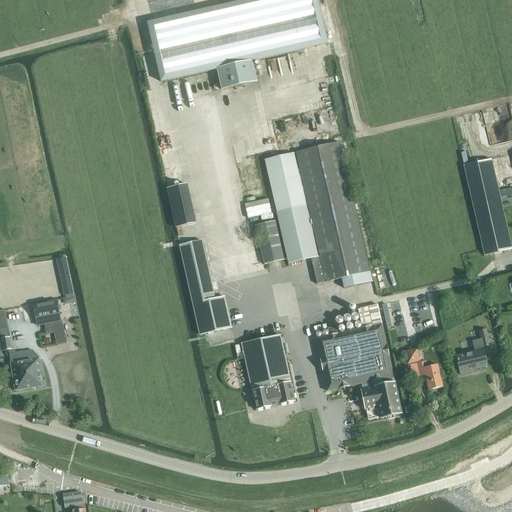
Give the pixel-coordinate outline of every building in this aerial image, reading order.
[(251,0),(151,23),(148,23),(162,82),(217,69),(222,90),(257,82),(252,62),(327,44),(317,0),(251,0)] [(340,143),(265,160),(289,264),(320,257),(326,283),(342,279),(344,288),(372,282),(340,143)] [(485,256),(511,250),(511,248),(492,160),(464,166),(485,256)] [(166,190),(175,229),(194,225),(185,186),(166,190)] [(261,250),(264,265),(284,260),(275,221),(256,226),(261,250)] [(215,299),(202,240),(180,245),(200,335),(232,328),(225,297),(215,299)] [(64,296),(66,296),(74,294),(66,257),(56,259),(64,296)] [(57,300),(33,305),(37,326),(51,323),(56,345),(66,343),(57,300)] [(362,329),(316,339),(327,392),(362,384),(363,390),(361,391),(365,410),(378,407),(380,419),(402,414),(395,383),(393,383),(392,378),(394,377),(378,305),(358,309),(362,329)] [(483,347),(491,346),(487,330),(479,332),(481,340),(483,347)] [(256,410),(295,402),(281,335),(241,344),(256,410)] [(9,338),(0,339),(0,351),(4,351),(12,350),(10,338),(9,338)] [(481,340),(473,342),(475,351),(456,356),(461,376),(471,373),(470,371),(488,367),(483,349),(483,347),(481,340)] [(404,352),(408,365),(421,362),(418,348),(404,352)] [(9,354),(11,363),(16,391),(44,386),(39,358),(31,360),(29,351),(9,354)] [(427,368),(426,362),(410,366),(413,378),(425,375),(429,390),(443,387),(438,365),(427,368)] [(83,505),(81,494),(81,492),(64,494),(65,508),(73,507),(73,511),(85,511),(85,505),(83,505)]
